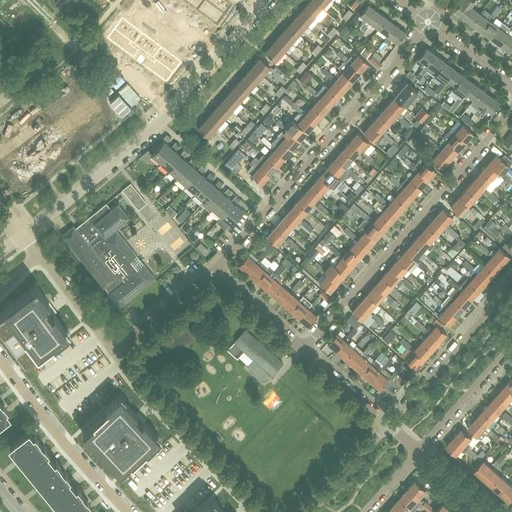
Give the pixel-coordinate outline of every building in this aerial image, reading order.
[(225,0),(181,0),(186,3),(208,20),(213,24),(217,26),(232,5),(227,1),(225,0)] [(312,0),(310,0),(304,7),(314,16),(322,8),(312,0)] [(360,0),(355,0),(350,6),(353,9),(361,1),(360,0)] [(472,0),(460,0),(453,10),(462,17),(471,6),(474,1),(472,0)] [(361,21),(365,24),(361,29),(365,31),(369,27),(368,26),(369,26),(367,25),(377,11),(368,4),(359,15),(364,18),(361,21)] [(462,17),(472,24),(480,13),(471,6),(462,17)] [(304,7),(296,16),(306,25),(314,16),(304,7)] [(493,10),(489,15),(493,18),(497,13),(493,10)] [(373,25),(378,29),(386,18),(377,11),(367,25),(369,26),(368,26),(369,27),(370,28),(373,25)] [(472,24),(481,31),(489,20),(480,13),(472,24)] [(296,16),(288,25),(299,34),(306,25),(296,16)] [(153,41),(131,25),(126,21),(122,18),(107,39),(112,43),(118,47),(155,75),(160,79),(166,83),(182,62),(178,60),(173,56),(159,45),(153,41)] [(384,40),(396,25),(386,18),(378,29),(387,36),(384,40)] [(481,31),(490,38),(498,27),(489,20),(481,31)] [(507,33),(510,31),(510,30),(508,29),(509,27),(502,22),(498,27),(490,38),(499,45),(507,33)] [(288,25),(281,34),(291,42),(299,34),(288,25)] [(397,43),(405,32),(396,25),(384,40),(389,43),(392,39),(397,43)] [(334,34),(337,30),(338,30),(333,26),(329,30),(334,34)] [(346,26),(339,34),(346,40),(352,32),(346,26)] [(330,38),(334,34),(329,30),(326,34),(330,38)] [(508,51),(511,46),(511,36),(507,33),(499,45),(508,51)] [(281,34),(273,42),(283,51),(291,42),(281,34)] [(265,51),(275,60),(283,51),(273,42),(265,51)] [(318,43),(314,47),(319,51),(322,47),(318,43)] [(310,52),(315,56),(319,51),(314,47),(310,52)] [(426,47),(418,58),(427,65),(435,54),(426,47)] [(349,58),(347,60),(360,72),(368,63),(358,54),(354,58),(352,57),(351,56),(349,58)] [(434,75),(445,61),(435,54),(427,65),(436,72),(434,75)] [(369,59),(374,63),(377,59),(372,55),(369,59)] [(260,57),(252,66),(262,75),(270,66),(260,57)] [(382,64),(377,59),(374,63),(378,68),(382,64)] [(344,61),(338,67),(342,71),(342,72),(352,80),(360,72),(347,60),(346,62),(344,61)] [(303,69),(307,65),(302,61),(299,65),(303,69)] [(434,75),(441,81),(437,86),(441,89),(445,83),(443,82),(446,79),(445,79),(454,68),(445,61),(434,75)] [(300,73),(303,69),(299,65),(295,69),(300,73)] [(252,66),(244,75),(254,84),(262,75),(252,66)] [(423,66),(419,72),(423,75),(427,70),(423,66)] [(463,74),(454,68),(445,79),(446,79),(454,86),(452,89),(463,74)] [(352,80),(342,72),(335,80),(345,89),(352,80)] [(464,93),(472,81),(463,74),(452,89),(459,95),(456,99),(460,102),(464,97),(462,95),(464,93)] [(244,75),(236,84),(247,93),(254,84),(244,75)] [(303,75),(299,79),(305,84),(309,80),(303,75)] [(337,98),(345,89),(335,80),(327,89),(337,98)] [(292,81),(288,85),(292,88),(295,90),(299,86),(296,83),(296,84),(292,81)] [(472,81),(464,93),(473,99),(481,88),(472,81)] [(409,101),(417,91),(407,82),(395,95),(409,108),(413,105),(409,101)] [(236,84),(229,92),(239,101),(247,93),(236,84)] [(281,85),(277,89),(282,93),(286,89),(281,85)] [(322,94),(320,97),(330,106),(337,98),(327,89),(323,85),(318,91),(322,94)] [(480,109),(490,95),(481,88),(473,99),(473,100),(469,104),(477,109),(474,113),(478,116),(482,111),(480,109)] [(278,97),(281,94),(282,93),(277,89),(274,93),(278,97)] [(229,92),(221,101),(231,110),(239,101),(229,92)] [(298,106),(294,101),(285,94),(282,98),(295,109),(298,106)] [(490,95),(480,109),(484,112),(483,113),(489,117),(500,102),(490,95)] [(320,97),(312,106),(322,115),(330,106),(320,97)] [(394,97),(386,106),(396,115),(399,118),(401,116),(402,114),(399,112),(404,106),(394,97)] [(456,108),(460,102),(456,99),(452,104),(454,106),(450,111),(452,112),(455,107),(456,108)] [(81,143),(99,127),(104,123),(108,120),(97,106),(93,101),(91,100),(65,122),(36,146),(12,167),(29,187),(30,186),(35,182),(56,164),(61,160),(76,147),(81,143)] [(221,101),(213,110),(224,119),(231,110),(221,101)] [(267,110),(270,106),(266,102),(262,106),(267,110)] [(435,108),(443,113),(447,108),(438,102),(435,108)] [(312,106),(305,115),(315,123),(322,115),(312,106)] [(386,106),(378,115),(389,124),(396,115),(386,106)] [(414,116),(417,118),(422,122),(429,113),(421,107),(414,116)] [(213,110),(206,119),(216,128),(224,119),(213,110)] [(258,121),(261,117),(255,112),(252,116),(258,121)] [(436,118),(430,113),(426,118),(432,123),(436,118)] [(472,119),(470,118),(472,116),(468,113),(466,115),(464,113),(461,117),(469,124),(472,119)] [(470,118),(472,119),(469,124),(471,125),(478,116),(474,113),(472,116),(470,118)] [(274,120),(267,115),(262,121),(268,126),(274,120)] [(305,115),(297,123),(307,132),(315,123),(305,115)] [(381,132),(384,135),(386,133),(388,131),(385,128),(389,124),(378,115),(371,123),(381,132)] [(208,137),(216,128),(206,119),(198,128),(208,137)] [(251,128),(255,123),(250,120),(247,124),(251,128)] [(410,124),(406,120),(402,124),(407,128),(410,124)] [(266,126),(261,122),(254,130),(259,135),(267,127),(266,126)] [(425,122),(419,128),(422,132),(429,125),(425,122)] [(297,123),(290,132),(300,140),(307,132),(297,123)] [(384,135),(381,132),(371,123),(363,132),(373,141),(376,144),(383,137),(386,140),(387,141),(391,137),(386,133),(384,135)] [(248,132),(251,128),(247,124),(243,128),(248,132)] [(458,129),(455,133),(465,142),(473,133),(463,124),(458,129)] [(281,131),(277,136),(292,149),(300,140),(290,132),(289,132),(286,129),(283,132),(281,131)] [(511,129),(502,142),(511,149),(511,129)] [(457,150),(465,142),(455,133),(452,130),(450,132),(449,131),(443,138),(447,142),(447,141),(457,150)] [(258,137),(252,132),(247,138),(253,144),(258,137)] [(367,141),(357,132),(349,141),(359,150),(363,153),(364,151),(371,144),(367,141)] [(163,140),(152,153),(148,149),(139,157),(144,162),(151,154),(160,162),(172,148),(171,147),(166,143),(171,138),(167,134),(162,139),(163,140)] [(277,136),(271,143),(268,140),(265,144),(270,148),(271,146),(285,158),(292,149),(277,136)] [(420,143),(418,141),(412,136),(407,141),(415,148),(420,143)] [(235,137),(231,141),(236,145),(240,141),(235,137)] [(425,141),(430,145),(434,141),(429,137),(425,141)] [(228,145),(232,150),(236,145),(231,141),(228,145)] [(349,141),(342,150),(352,159),(359,150),(349,141)] [(450,159),(457,150),(447,141),(447,142),(443,146),(440,143),(438,145),(434,141),(430,145),(435,149),(437,147),(450,159)] [(181,156),(179,155),(175,151),(179,145),(175,142),(171,147),(172,148),(160,162),(169,170),(181,156)] [(274,149),(267,157),(277,166),(285,158),(271,146),(274,149)] [(442,168),(450,159),(437,147),(440,150),(432,159),(442,168)] [(190,164),(188,162),(183,158),(188,153),(184,149),(179,155),(181,156),(169,170),(177,178),(190,164)] [(238,149),(225,164),(231,169),(235,173),(241,166),(237,163),(244,154),(238,149)] [(342,150),(334,158),(347,170),(349,168),(351,170),(352,170),(353,168),(348,164),(352,159),(342,150)] [(503,172),(511,162),(511,160),(505,154),(501,158),(496,154),(489,162),(499,171),(501,174),(502,174),(503,172)] [(369,155),(366,159),(371,163),(374,159),(369,155)] [(193,157),(188,162),(190,164),(177,178),(186,185),(198,171),(197,170),(192,166),(197,161),(193,157)] [(267,157),(259,166),(269,175),(277,166),(267,157)] [(436,171),(426,162),(420,157),(414,165),(411,162),(408,166),(413,170),(415,168),(428,180),(436,171)] [(334,158),(327,167),(342,181),(348,174),(351,176),(354,172),(352,170),(351,170),(349,168),(347,170),(334,158)] [(411,162),(406,158),(403,162),(408,166),(411,162)] [(394,166),(393,165),(390,162),(385,166),(390,171),(394,166)] [(491,180),(499,171),(489,162),(481,171),(491,180)] [(207,179),(205,178),(201,174),(205,168),(201,165),(197,170),(198,171),(186,185),(195,193),(207,179)] [(261,184),(269,175),(259,166),(251,175),(261,184)] [(332,187),(334,185),(335,184),(332,181),(337,176),(342,181),(327,167),(319,176),(329,185),(329,184),(332,187)] [(420,188),(428,180),(415,168),(417,171),(410,179),(420,188)] [(481,171),(473,180),(483,188),(491,180),(481,171)] [(216,187),(214,185),(210,181),(214,176),(210,172),(205,178),(207,179),(195,193),(203,201),(216,187)] [(370,174),(364,180),(367,183),(372,177),(370,174)] [(319,176),(311,184),(322,193),(329,185),(319,176)] [(413,197),(420,188),(410,179),(407,177),(403,181),(401,180),(400,182),(397,179),(393,183),(398,187),(400,185),(413,197)] [(224,195),(223,193),(218,189),(223,184),(219,180),(214,185),(216,187),(203,201),(212,208),(224,195)] [(473,180),(466,188),(476,197),(483,188),(473,180)] [(130,183),(122,190),(138,210),(146,203),(130,183)] [(311,184),(304,193),(314,202),(322,193),(311,184)] [(354,191),(357,194),(364,187),(360,184),(354,191)] [(399,192),(395,197),(405,206),(413,197),(400,185),(398,187),(396,189),(399,192)] [(233,202),(231,201),(227,197),(232,192),(227,188),(223,193),(224,195),(212,208),(221,216),(233,202)] [(466,188),(458,197),(468,206),(476,197),(466,188)] [(350,192),(345,198),(350,203),(356,197),(350,192)] [(373,196),(378,200),(381,197),(377,192),(373,196)] [(304,193),(296,201),(307,210),(311,215),(315,211),(310,207),(314,202),(304,193)] [(230,224),(242,210),(235,204),(240,199),(236,195),(231,201),(233,202),(221,216),(230,224)] [(383,205),(386,201),(381,197),(378,200),(383,205)] [(395,197),(387,205),(398,214),(405,206),(395,197)] [(450,206),(460,215),(468,206),(458,197),(450,206)] [(296,201),(289,210),(299,219),(307,210),(296,201)] [(315,207),(320,211),(324,206),(319,202),(315,207)] [(344,212),(348,208),(341,202),(337,206),(344,212)] [(111,209),(106,203),(76,227),(74,225),(62,235),(104,287),(106,285),(111,291),(109,293),(119,306),(155,278),(115,228),(129,217),(118,203),(111,209)] [(387,205),(380,214),(390,223),(398,214),(387,205)] [(143,214),(156,226),(163,219),(151,206),(143,214)] [(329,211),(324,206),(320,211),(325,215),(329,211)] [(366,213),(358,206),(354,210),(362,217),(366,213)] [(453,216),(442,208),(435,216),(448,228),(449,226),(450,227),(450,226),(452,224),(448,221),(453,216)] [(289,210),(281,219),(291,228),(296,223),(299,226),(301,224),(305,228),(308,224),(304,220),(302,221),(299,219),(289,210)] [(474,214),(479,219),(481,217),(482,215),(478,211),(474,214)] [(366,213),(362,217),(368,222),(371,218),(366,213)] [(380,214),(372,222),(382,231),(390,223),(380,214)] [(435,216),(427,225),(438,234),(442,229),(445,232),(447,230),(451,234),(454,230),(450,226),(450,227),(449,226),(448,228),(435,216)] [(482,228),(494,239),(499,233),(493,227),(496,223),(490,218),(482,228)] [(281,219),(274,227),(284,236),(291,228),(281,219)] [(372,222),(365,231),(375,240),(382,231),(372,222)] [(501,226),(505,230),(509,227),(504,222),(503,223),(502,224),(501,226)] [(182,228),(188,233),(192,229),(187,224),(182,228)] [(313,228),(308,224),(305,228),(310,232),(313,228)] [(341,232),(334,225),(330,230),(337,236),(341,232)] [(427,225),(420,233),(433,245),(434,244),(435,244),(436,242),(438,244),(443,238),(438,234),(427,225)] [(173,226),(163,234),(168,240),(178,232),(173,226)] [(266,236),(276,245),(284,236),(274,227),(266,236)] [(365,231),(357,240),(367,249),(375,240),(365,231)] [(420,233),(412,242),(423,251),(426,247),(429,250),(431,247),(436,251),(439,247),(435,244),(434,244),(433,245),(420,233)] [(194,234),(190,238),(196,244),(200,239),(194,234)] [(230,246),(237,241),(234,236),(227,240),(230,246)] [(322,239),(318,243),(321,246),(323,248),(325,250),(321,255),(323,256),(329,249),(328,247),(329,246),(327,243),(326,243),(325,242),(322,239)] [(267,240),(262,246),(265,248),(267,250),(267,249),(271,244),(267,240)] [(357,240),(350,248),(360,257),(367,249),(357,240)] [(179,255),(190,248),(187,242),(176,249),(179,255)] [(412,242),(404,251),(415,260),(423,251),(412,242)] [(477,247),(482,251),(485,247),(484,246),(485,245),(481,242),(477,247)] [(196,247),(205,256),(209,251),(200,243),(196,247)] [(314,248),(320,253),(323,248),(318,243),(314,248)] [(268,251),(266,253),(267,254),(268,255),(270,253),(272,250),(275,247),(271,245),(271,244),(267,249),(267,250),(268,251)] [(441,255),(442,254),(449,260),(451,257),(439,247),(436,251),(441,255)] [(447,252),(453,257),(457,251),(452,247),(447,252)] [(509,256),(499,247),(495,252),(491,249),(490,251),(485,247),(482,251),(487,255),(488,253),(491,256),(502,265),(509,256)] [(350,248),(342,257),(352,266),(360,257),(350,248)] [(418,262),(415,260),(404,251),(397,259),(411,272),(417,265),(421,269),(424,265),(419,260),(418,262)] [(238,265),(247,273),(256,262),(254,261),(247,254),(238,265)] [(494,273),(502,265),(491,256),(484,264),(494,273)] [(333,257),(329,261),(331,262),(334,266),(338,262),(333,258),(333,257)] [(338,262),(334,266),(344,274),(352,266),(342,257),(338,262)] [(282,263),(278,268),(282,271),(286,267),(285,267),(286,266),(284,265),(289,260),(286,258),(281,263),(282,263)] [(267,267),(261,261),(259,259),(256,262),(247,273),(256,280),(268,267),(267,267)] [(397,259),(389,268),(400,277),(401,276),(407,268),(411,272),(397,259)] [(337,283),(344,274),(334,266),(331,262),(325,269),(321,265),(317,269),(323,273),(324,272),(327,274),(337,283)] [(484,264),(476,273),(486,282),(494,273),(484,264)] [(256,280),(264,288),(276,274),(274,273),(272,271),(273,269),(268,265),(267,267),(268,267),(256,280)] [(264,288),(273,295),(282,285),(278,281),(281,278),(278,276),(282,271),(278,268),(274,273),(276,274),(264,288)] [(389,268),(382,276),(392,286),(396,281),(399,284),(401,282),(406,285),(409,282),(404,277),(403,278),(401,276),(400,277),(389,268)] [(476,273),(474,270),(473,270),(471,272),(465,278),(479,290),(486,282),(476,273)] [(304,274),(291,289),(292,290),(304,277),(305,277),(306,276),(304,274)] [(319,283),(329,292),(337,283),(327,274),(319,283)] [(428,283),(431,281),(432,279),(429,275),(424,280),(428,283)] [(382,276),(374,285),(385,294),(392,286),(382,276)] [(306,279),(305,277),(304,277),(292,290),(295,292),(306,279)] [(447,281),(452,285),(455,282),(450,277),(447,281)] [(465,278),(459,285),(455,282),(452,285),(457,290),(458,288),(459,287),(472,299),(479,290),(465,278)] [(290,292),(282,285),(273,295),(281,303),(290,292)] [(374,285),(367,294),(377,303),(381,298),(384,301),(386,299),(391,303),(394,299),(389,295),(388,297),(385,294),(374,285)] [(461,290),(454,298),(464,307),(472,299),(459,287),(458,288),(461,290)] [(2,311),(0,312),(0,332),(23,362),(35,354),(36,355),(52,343),(53,344),(67,333),(52,314),(50,315),(42,305),(47,302),(37,288),(31,293),(29,289),(14,300),(12,302),(14,304),(8,308),(7,306),(1,310),(2,311)] [(299,300),(292,294),(290,292),(281,303),(290,310),(299,300)] [(369,311),(377,303),(367,294),(359,302),(369,311)] [(432,298),(437,302),(440,299),(435,294),(432,298)] [(290,310),(299,318),(312,303),(304,295),(299,300),(290,310)] [(324,299),(320,303),(325,306),(328,303),(331,299),(327,295),(324,299)] [(454,298),(446,307),(456,316),(464,307),(454,298)] [(351,311),(361,321),(369,311),(359,302),(351,311)] [(308,326),(317,316),(308,308),(312,303),(299,318),(308,326)] [(446,307),(443,305),(443,304),(441,306),(438,309),(442,312),(438,316),(448,325),(456,316),(446,307)] [(354,327),(350,331),(354,334),(358,329),(359,330),(362,327),(359,324),(360,323),(351,316),(347,321),(354,327)] [(429,326),(427,329),(423,325),(419,328),(424,333),(426,331),(429,333),(439,342),(447,333),(439,327),(442,324),(436,318),(433,322),(436,325),(432,329),(429,326)] [(415,325),(419,328),(423,325),(417,320),(416,322),(413,319),(411,322),(415,325)] [(185,330),(184,329),(178,322),(159,339),(166,346),(164,348),(172,358),(195,338),(187,328),(185,330)] [(244,351),(253,359),(248,365),(248,370),(261,381),(266,381),(283,363),(245,329),(227,350),(237,359),(244,351)] [(336,333),(327,343),(336,351),(345,341),(336,333)] [(431,350),(439,342),(429,333),(421,342),(431,350)] [(367,346),(371,349),(375,345),(374,343),(377,340),(377,339),(376,337),(367,346)] [(272,341),(269,345),(277,353),(280,348),(272,341)] [(336,351),(345,358),(356,345),(353,348),(345,341),(336,351)] [(421,342),(414,350),(424,359),(431,350),(421,342)] [(345,358),(353,366),(365,353),(363,351),(356,345),(345,358)] [(371,364),(371,363),(366,359),(369,355),(367,354),(371,349),(367,346),(363,351),(365,353),(353,366),(362,374),(371,364)] [(411,348),(409,350),(407,348),(401,355),(416,368),(424,359),(414,350),(411,348)] [(371,363),(371,364),(362,374),(371,381),(382,368),(382,367),(379,371),(376,368),(380,364),(375,359),(371,363)] [(371,381),(379,389),(393,372),(392,374),(385,369),(388,365),(384,361),(381,365),(382,367),(382,368),(371,381)] [(412,372),(402,363),(393,372),(379,389),(377,391),(388,400),(412,372)] [(508,402),(511,398),(511,389),(506,385),(498,393),(508,402)] [(498,393),(491,402),(501,411),(508,402),(498,393)] [(88,428),(82,433),(119,472),(124,468),(125,467),(130,462),(131,464),(135,460),(141,454),(146,450),(146,451),(147,451),(157,441),(152,436),(155,433),(154,432),(143,421),(141,422),(134,415),(136,413),(125,401),(124,401),(124,400),(121,403),(116,398),(106,407),(107,408),(102,412),(96,418),(92,422),(93,423),(90,426),(88,428)] [(0,422),(9,415),(9,414),(1,405),(2,404),(0,400),(0,422)] [(491,402),(483,410),(493,419),(501,411),(491,402)] [(483,410),(476,419),(486,428),(493,419),(483,410)] [(481,440),(487,433),(489,431),(489,430),(486,428),(476,419),(468,428),(481,440)] [(462,428),(454,437),(468,449),(469,447),(471,445),(468,442),(472,437),(462,428)] [(489,430),(489,431),(487,433),(492,437),(496,433),(490,428),(489,430)] [(37,441),(29,431),(28,431),(9,446),(31,473),(50,457),(42,447),(43,447),(38,440),(37,441)] [(464,453),(466,451),(468,449),(454,437),(446,446),(457,455),(461,450),(464,453)] [(469,447),(468,449),(466,451),(471,455),(474,451),(469,447)] [(31,473),(40,484),(52,499),(71,484),(63,474),(65,473),(63,471),(59,466),(58,467),(50,457),(31,473)] [(484,460),(475,470),(484,478),(493,468),(484,460)] [(484,478),(492,486),(501,476),(493,468),(484,478)] [(492,486),(501,494),(510,484),(501,476),(492,486)] [(416,479),(408,489),(420,498),(427,490),(416,479)] [(52,499),(61,510),(62,511),(90,511),(93,510),(85,500),(86,499),(80,492),(79,493),(71,484),(52,499)] [(511,498),(511,485),(510,484),(501,494),(510,501),(511,498)] [(408,489),(400,498),(411,507),(414,511),(422,502),(419,499),(420,498),(408,489)] [(400,498),(392,506),(398,511),(413,511),(414,511),(411,507),(400,498)] [(226,511),(216,501),(203,511),(226,511)] [(422,506),(429,511),(430,511),(427,509),(430,505),(426,501),(422,506)]
